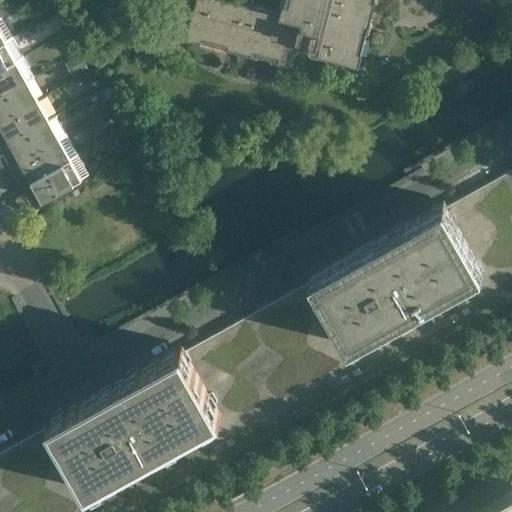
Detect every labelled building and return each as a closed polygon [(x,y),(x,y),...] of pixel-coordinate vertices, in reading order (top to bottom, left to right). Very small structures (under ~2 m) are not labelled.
[(0,0),(0,17),(20,7),(16,0),(0,0)] [(288,0),(289,2),(283,0),(280,11),(235,0),(195,0),(186,38),(200,42),(201,36),(227,43),(226,49),(251,55),(252,49),(279,56),(277,62),(291,65),(298,38),(321,44),(319,51),(359,61),(363,48),(357,47),(364,20),(370,21),(375,0),(288,0)] [(0,69),(16,60),(5,41),(0,43),(0,69)] [(0,94),(26,80),(16,60),(0,69),(0,94)] [(0,120),(37,100),(26,80),(0,94),(0,120)] [(0,125),(9,141),(48,119),(37,100),(0,120),(0,125)] [(20,161),(59,139),(48,119),(9,141),(20,161)] [(30,181),(70,159),(59,139),(20,161),(30,181)] [(9,167),(3,155),(0,156),(0,171),(0,172),(9,167)] [(41,200),(81,179),(70,159),(30,181),(41,200)] [(0,511),(130,511),(511,301),(511,169),(447,205),(444,200),(310,274),(313,279),(185,350),(182,345),(47,419),(50,424),(0,451),(0,511)] [(20,186),(13,175),(4,180),(11,191),(20,186)] [(31,206),(24,194),(15,199),(22,211),(31,206)] [(511,511),(511,490),(471,511),(511,511)]
